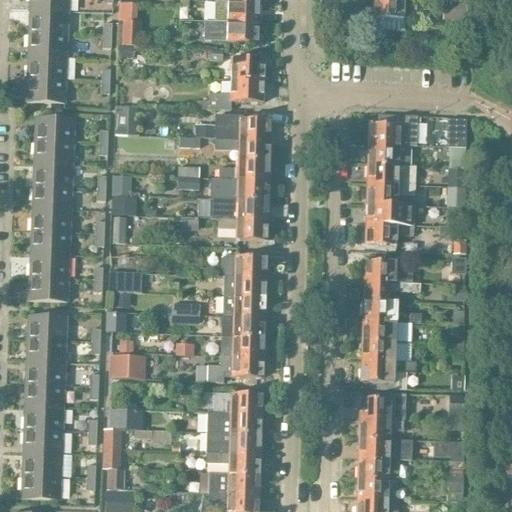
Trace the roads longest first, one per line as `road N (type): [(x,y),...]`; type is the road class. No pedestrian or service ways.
road 1 (residential): [(300,88),(339,93),(326,511)]
road 2 (residential): [(287,511),(300,88)]
